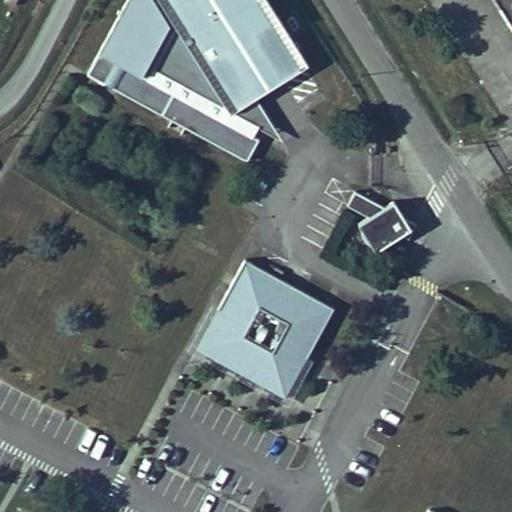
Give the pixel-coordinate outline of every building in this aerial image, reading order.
[(261,89),(317,56),(282,0),(127,0),(91,64),(253,152),(267,125),(287,135),(261,89)] [(357,202),(365,186),(356,183),(350,200),(357,202)] [(402,194),(394,200),(365,186),(357,202),(377,213),(364,222),(380,246),(410,227),(419,230),(425,213),(415,210),(402,194)] [(250,251),(204,334),(281,373),(323,292),(250,251)] [(281,373),(204,334),(196,347),(286,397),(338,297),(323,292),(281,373)] [(511,511),(511,484),(486,469),(464,511),(511,511)]
